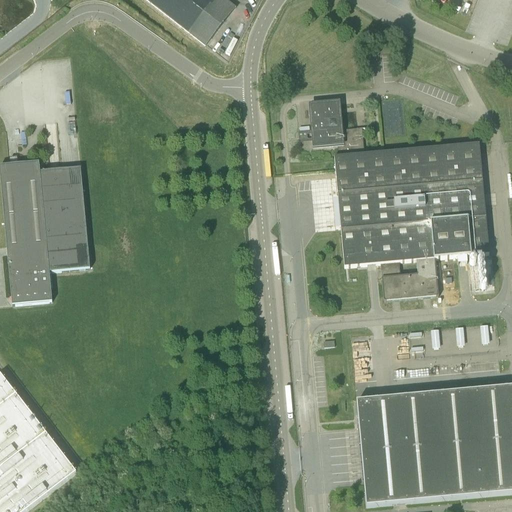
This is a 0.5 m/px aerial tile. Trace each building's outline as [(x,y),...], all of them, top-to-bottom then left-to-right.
[(144,0),(190,35),(198,41),(206,48),(236,9),(228,3),(223,0),(144,0)] [(313,132),(340,129),(339,113),(338,105),(311,107),(313,132)] [(474,138),(475,146),(364,157),(362,129),(340,131),(340,129),(313,132),(311,132),(312,142),(314,142),(314,148),(337,146),(339,158),(334,159),(335,172),(336,179),(341,231),(344,269),(367,268),(380,266),(384,304),(399,303),(423,300),(438,299),(435,261),(458,260),(489,257),(484,207),(480,158),(479,146),(481,146),(480,138),(474,138)] [(40,174),(39,164),(0,168),(0,176),(12,308),(52,304),(50,274),(90,271),(81,170),(40,174)] [(0,511),(27,511),(76,475),(0,376),(0,511)] [(395,400),(357,403),(359,430),(364,487),(366,509),(511,496),(511,389),(501,390),(395,400)]
